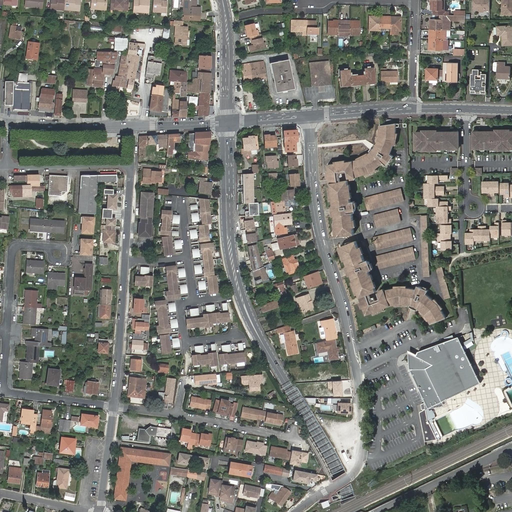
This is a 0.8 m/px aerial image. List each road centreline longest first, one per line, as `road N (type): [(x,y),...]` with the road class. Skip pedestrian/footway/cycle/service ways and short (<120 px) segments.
road 1 (secondary): [(352,511),(238,288),(228,237),(227,123)]
road 2 (unclassified): [(307,115),(315,217),(357,369),(355,471)]
road 3 (residential): [(113,405),(296,440)]
road 4 (residential): [(113,405),(8,393),(7,331)]
road 5 (residential): [(194,300),(226,295),(234,336),(184,341),(180,303)]
road 6 (unclassified): [(511,447),(378,511)]
road 7 (residential): [(125,260),(113,405)]
road 8 (residential): [(132,165),(6,167)]
road 9 (secondary): [(227,123),(222,0)]
road 10 (residential): [(7,331),(15,245),(51,248)]
